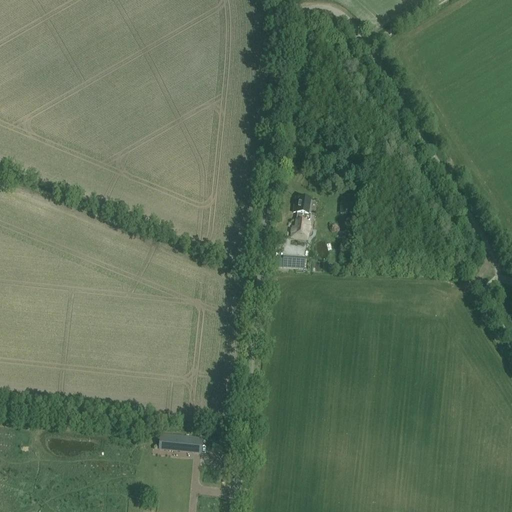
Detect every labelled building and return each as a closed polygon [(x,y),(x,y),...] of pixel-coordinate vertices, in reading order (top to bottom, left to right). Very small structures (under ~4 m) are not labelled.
[(309,222),(310,215),(308,215),(311,200),(299,198),(299,199),(295,198),(293,213),(297,214),(295,228),(293,227),(291,239),(304,241),(305,237),(307,237),(310,222),(309,222)] [(305,258),(283,257),(282,261),(277,260),(276,268),(304,270),(305,258)] [(170,425),(169,434),(194,435),(195,426),(170,425)] [(181,454),(181,445),(172,445),(172,454),(181,454)] [(180,476),(179,483),(186,485),(188,477),(180,476)] [(210,500),(223,500),(224,487),(211,487),(210,500)] [(181,510),(181,499),(158,499),(158,510),(181,510)]
